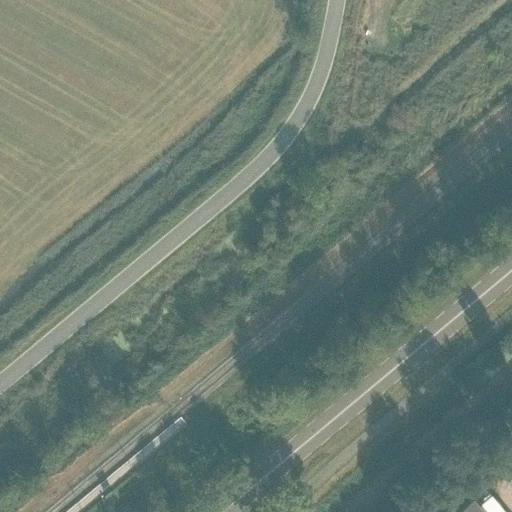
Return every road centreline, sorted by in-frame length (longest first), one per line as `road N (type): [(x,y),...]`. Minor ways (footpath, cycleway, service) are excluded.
road 1 (unclassified): [(0,383),(260,165),(300,116),(336,0)]
road 2 (tertiary): [(222,511),(511,268)]
